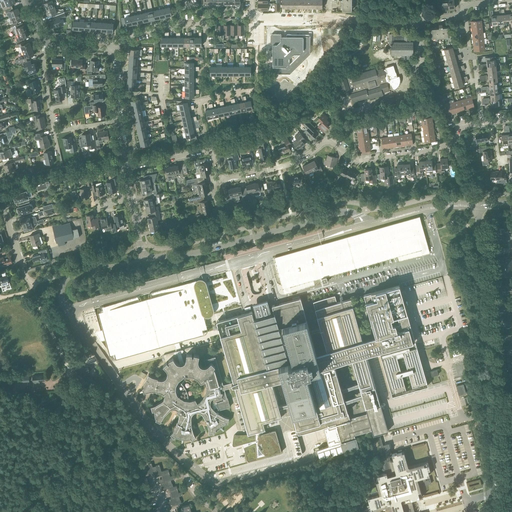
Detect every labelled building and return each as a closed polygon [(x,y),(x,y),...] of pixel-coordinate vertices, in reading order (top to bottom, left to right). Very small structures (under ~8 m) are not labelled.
[(3,11),(5,10),(10,8),(9,5),(16,3),(14,0),(6,0),(5,1),(7,6),(2,8),(3,11)] [(43,4),(45,10),(54,6),(53,3),(57,1),(56,0),(48,0),(49,1),(43,4)] [(338,0),(339,3),(342,3),(342,11),(351,11),(351,8),(353,8),(352,0),(338,0)] [(444,0),(444,1),(441,1),(437,2),(438,8),(442,8),(442,10),(448,9),(447,0),(444,0)] [(55,10),(54,6),(45,10),(47,16),(53,14),(54,16),(65,12),(64,9),(61,10),(57,9),(55,10)] [(8,16),(9,18),(20,14),(18,8),(12,11),(11,8),(10,8),(5,10),(7,17),(8,16)] [(22,20),(20,14),(9,18),(10,22),(9,22),(10,24),(11,27),(17,25),(16,22),(22,20)] [(57,20),(50,22),(52,28),(59,26),(60,27),(63,26),(60,19),(65,17),(66,17),(64,14),(56,17),(57,20)] [(124,15),(125,18),(127,26),(132,25),(130,16),(129,17),(128,14),(124,15)] [(454,44),(453,41),(450,33),(449,33),(448,27),(442,28),(442,24),(436,25),(438,25),(439,28),(431,29),(432,38),(435,38),(435,39),(446,38),(446,37),(449,37),(451,44),(454,44)] [(17,31),(18,34),(26,31),(24,25),(18,28),(17,25),(11,27),(13,32),(17,31)] [(28,37),(26,31),(18,34),(19,37),(16,39),(17,41),(15,42),(16,44),(22,42),(23,42),(22,39),(28,37)] [(270,56),(270,60),(272,60),(272,73),(273,73),(276,73),(276,74),(289,74),(289,73),(290,73),(291,72),(290,71),(307,54),(308,55),(309,54),(310,54),(310,53),(310,40),(310,37),(309,37),(309,36),(289,36),(289,34),(288,34),(287,34),(286,35),(286,36),(281,36),(281,35),(280,34),(272,34),(271,34),(271,35),(270,35),(270,36),(270,45),(272,45),(272,56),(270,56)] [(401,59),(412,59),(412,55),(412,42),(409,42),(409,34),(404,34),(404,35),(394,35),(394,34),(389,34),(389,46),(391,46),(391,55),(401,55),(401,59)] [(21,46),(23,52),(32,49),(29,43),(23,45),(22,42),(16,44),(15,45),(16,48),(21,46)] [(455,45),(454,45),(452,46),(452,47),(444,49),(445,55),(454,53),(453,48),(455,48),(455,45)] [(34,55),(32,49),(23,52),(24,56),(18,58),(20,63),(26,61),(29,60),(28,57),(34,55)] [(494,57),(485,58),(485,61),(486,61),(487,67),(496,66),(495,60),(494,60),(494,57)] [(52,59),(52,68),(52,66),(61,67),(61,69),(65,69),(65,63),(62,63),(62,59),(52,59)] [(72,59),(71,70),(71,68),(81,68),(81,71),(85,71),(85,65),(82,65),(82,60),(72,59)] [(30,61),(23,64),(25,70),(29,69),(31,74),(37,73),(34,64),(31,65),(30,61)] [(90,67),(87,67),(87,74),(91,74),(92,71),(99,71),(99,61),(91,61),(90,67)] [(386,70),(383,70),(383,69),(382,69),(376,71),(375,69),(351,76),(351,77),(346,78),(337,80),(337,81),(337,80),(342,94),(341,94),(350,92),(350,94),(352,103),(352,102),(368,97),(369,99),(383,95),(382,93),(389,91),(389,89),(391,89),(392,90),(393,90),(394,90),(395,89),(396,88),(397,87),(398,86),(399,85),(399,83),(400,82),(400,81),(400,80),(400,79),(400,78),(399,78),(397,78),(393,66),(385,68),(386,70)] [(89,87),(93,86),(103,86),(102,78),(99,78),(99,75),(89,75),(89,87)] [(60,87),(58,87),(59,87),(59,90),(55,90),(54,90),(56,101),(56,100),(59,100),(64,99),(63,92),(66,92),(65,86),(66,86),(66,82),(65,78),(59,79),(60,82),(61,83),(60,85),(60,87)] [(30,87),(31,90),(25,90),(27,97),(32,93),(40,91),(38,84),(39,84),(37,80),(32,82),(31,79),(24,81),(25,84),(28,84),(29,87),(30,87)] [(71,81),(67,81),(68,87),(71,87),(71,97),(81,97),(79,97),(79,85),(72,86),(71,81)] [(90,102),(90,105),(97,104),(97,102),(103,101),(102,92),(102,94),(94,95),(94,102),(90,102)] [(34,97),(27,99),(28,103),(33,102),(34,111),(42,109),(40,100),(35,100),(34,97)] [(466,99),(469,109),(475,108),(472,97),(466,99)] [(469,109),(466,99),(460,100),(463,111),(469,109)] [(463,111),(460,100),(454,102),(457,113),(463,111)] [(457,113),(454,102),(448,104),(451,114),(457,113)] [(100,104),(97,104),(90,105),(91,108),(96,108),(98,116),(105,115),(104,107),(100,107),(100,104)] [(451,114),(448,104),(442,105),(445,116),(451,114)] [(40,114),(34,116),(34,120),(37,119),(39,128),(46,127),(44,117),(40,117),(40,114)] [(323,114),(318,119),(322,123),(318,127),(323,131),(328,126),(326,124),(328,122),(326,120),(327,118),(323,114)] [(421,125),(422,125),(433,123),(432,117),(432,114),(427,115),(427,118),(421,119),(421,122),(420,122),(420,123),(420,124),(421,125)] [(303,133),(308,137),(309,136),(312,139),(311,140),(313,138),(314,139),(317,137),(316,135),(317,135),(312,130),(314,127),(307,120),(302,125),(307,129),(303,133)] [(369,126),(366,127),(356,128),(357,134),(368,133),(368,130),(368,129),(370,129),(369,126)] [(0,146),(1,144),(5,143),(6,143),(8,144),(8,143),(9,142),(8,139),(11,138),(13,135),(13,134),(16,133),(15,130),(9,131),(4,133),(5,136),(0,137),(0,146)] [(97,132),(98,138),(99,143),(103,142),(102,140),(108,139),(109,142),(107,131),(101,132),(101,131),(101,132),(97,132)] [(43,132),(34,134),(35,140),(39,139),(41,148),(50,146),(49,141),(48,142),(47,135),(44,136),(43,132)] [(297,139),(292,142),(299,150),(299,151),(303,148),(302,147),(305,144),(302,141),(304,139),(299,133),(294,137),(297,139)] [(82,139),(79,140),(80,146),(88,145),(89,149),(95,148),(94,141),(91,142),(89,134),(82,135),(82,139)] [(489,134),(475,136),(476,143),(487,141),(487,139),(489,138),(489,134)] [(70,148),(71,150),(71,152),(77,151),(76,144),(72,144),(71,142),(72,142),(71,138),(72,137),(61,139),(64,139),(64,143),(65,148),(64,148),(65,149),(70,148)] [(277,146),(280,155),(290,150),(288,145),(290,144),(287,139),(284,141),(286,144),(278,148),(277,146)] [(258,149),(260,159),(259,159),(259,160),(267,158),(264,148),(267,147),(266,141),(260,142),(261,148),(258,149)] [(0,157),(0,159),(2,159),(9,156),(12,155),(11,152),(15,151),(15,148),(20,146),(19,143),(10,146),(11,148),(10,149),(2,151),(0,151),(0,157)] [(482,152),(484,162),(482,162),(483,166),(489,165),(488,161),(492,160),(490,150),(482,152)] [(51,151),(44,153),(46,165),(44,165),(54,163),(51,151)] [(253,164),(252,159),(255,158),(253,151),(250,151),(251,155),(247,155),(248,157),(241,158),(241,156),(240,156),(243,166),(249,164),(249,165),(253,164)] [(230,159),(227,160),(227,163),(228,163),(229,169),(240,167),(237,167),(235,160),(238,160),(237,155),(230,156),(230,159)] [(333,161),(334,157),(328,156),(326,161),(325,160),(324,164),(330,166),(330,168),(335,169),(336,162),(333,161)] [(447,158),(440,159),(441,165),(437,166),(438,174),(443,174),(443,173),(444,173),(444,168),(448,168),(447,158)] [(426,161),(425,161),(426,170),(429,170),(430,174),(436,173),(436,167),(432,167),(432,160),(431,161),(431,159),(426,160),(426,161)] [(319,165),(317,166),(314,161),(308,164),(312,172),(316,170),(317,173),(322,170),(319,165)] [(422,170),(426,170),(425,161),(419,162),(419,168),(416,168),(416,175),(423,175),(422,170)] [(14,162),(4,165),(6,172),(17,169),(14,162)] [(400,174),(404,173),(403,164),(402,164),(402,163),(397,164),(398,165),(397,165),(397,171),(394,172),(394,178),(401,178),(400,174)] [(196,172),(208,169),(207,166),(206,164),(198,165),(199,169),(197,169),(196,171),(196,172)] [(305,179),(308,178),(314,175),(312,172),(308,164),(303,167),(305,172),(303,174),(305,179)] [(410,164),(403,164),(404,173),(408,173),(408,177),(414,177),(414,170),(410,170),(410,164)] [(174,178),(172,166),(168,167),(168,168),(166,168),(168,176),(171,176),(171,178),(173,179),(174,178)] [(176,166),(172,166),(174,178),(176,178),(177,177),(176,175),(180,174),(178,166),(176,166)] [(380,167),(380,174),(377,175),(378,179),(379,180),(381,180),(382,179),(382,178),(385,178),(385,185),(393,184),(392,176),(389,176),(388,167),(380,167)] [(348,171),(344,168),(340,174),(344,177),(345,176),(353,180),(357,174),(349,169),(348,171)] [(208,169),(196,172),(197,174),(198,174),(200,174),(201,177),(209,176),(208,174),(209,173),(208,169)] [(365,170),(365,174),(361,174),(361,180),(362,181),(364,181),(365,180),(369,179),(369,183),(376,182),(375,176),(372,176),(371,169),(371,170),(365,170)] [(490,180),(498,180),(498,183),(506,183),(505,174),(501,174),(501,172),(498,172),(490,172),(490,180)] [(140,181),(141,187),(151,185),(150,181),(154,181),(153,174),(145,176),(146,179),(140,181)] [(288,178),(289,182),(286,183),(287,188),(290,187),(290,185),(299,183),(300,185),(304,184),(302,177),(298,178),(298,176),(288,178)] [(113,182),(106,183),(109,193),(117,192),(115,185),(118,184),(117,178),(113,179),(113,182)] [(45,182),(36,185),(38,191),(45,189),(47,188),(46,185),(49,184),(48,181),(45,182)] [(194,185),(194,189),(195,191),(207,189),(206,185),(205,185),(205,183),(198,184),(197,181),(194,182),(194,185)] [(268,189),(265,190),(266,197),(272,195),(271,191),(278,189),(276,182),(267,184),(268,189)] [(260,192),(261,192),(263,192),(262,188),(259,188),(258,183),(256,184),(256,183),(252,184),(254,196),(261,194),(260,192)] [(95,184),(91,185),(93,192),(96,191),(97,196),(100,195),(101,197),(103,196),(104,194),(102,186),(96,187),(95,184)] [(254,196),(252,184),(248,185),(246,186),(248,194),(251,193),(252,195),(253,196),(254,196)] [(151,185),(141,187),(142,193),(149,192),(149,196),(157,194),(155,188),(151,189),(151,185)] [(87,188),(80,189),(82,199),(89,198),(87,188)] [(237,202),(234,188),(230,189),(228,190),(229,195),(227,195),(227,200),(230,199),(230,198),(233,197),(234,199),(235,203),(237,202)] [(14,197),(13,197),(13,198),(13,200),(14,201),(15,201),(15,202),(18,201),(19,203),(29,200),(28,198),(29,197),(32,196),(30,191),(27,192),(26,192),(26,191),(13,196),(14,197)] [(145,205),(145,206),(154,204),(158,203),(157,201),(156,201),(155,197),(144,200),(144,201),(143,202),(143,206),(145,205)] [(196,208),(197,209),(209,207),(208,203),(207,203),(207,201),(198,203),(199,206),(197,206),(197,207),(196,208)] [(17,208),(17,209),(17,211),(17,213),(18,214),(19,214),(19,215),(26,213),(29,212),(33,210),(33,209),(33,207),(32,205),(31,204),(31,203),(30,204),(29,202),(20,205),(19,205),(20,207),(17,208)] [(154,204),(145,206),(146,212),(152,211),(153,214),(159,213),(157,207),(154,207),(154,204)] [(147,218),(149,225),(158,223),(157,220),(160,219),(159,213),(153,214),(153,217),(147,218)] [(93,215),(86,216),(87,220),(86,220),(87,226),(92,225),(93,229),(99,227),(97,221),(94,221),(93,215)] [(115,223),(112,224),(113,230),(119,229),(119,225),(123,225),(124,225),(121,215),(114,217),(114,216),(115,223)] [(22,221),(21,221),(22,223),(23,225),(37,221),(36,218),(36,217),(34,216),(31,217),(32,218),(29,219),(29,218),(22,220),(22,221)] [(107,218),(100,219),(102,228),(105,227),(106,230),(112,229),(111,223),(108,223),(107,218)] [(420,218),(273,259),(280,281),(284,295),(320,284),(319,280),(394,259),(398,258),(399,260),(399,262),(430,254),(426,240),(422,225),(420,218)] [(37,221),(23,225),(24,227),(23,228),(24,229),(24,230),(25,230),(35,227),(34,225),(37,224),(38,224),(41,223),(44,222),(43,219),(40,220),(37,221)] [(158,226),(158,223),(149,225),(150,231),(156,230),(157,234),(163,232),(161,225),(158,226)] [(497,233),(496,233),(496,238),(498,238),(499,238),(499,241),(507,241),(507,236),(506,236),(506,234),(507,234),(507,229),(511,228),(511,225),(504,226),(504,229),(497,229),(497,233)] [(33,246),(33,247),(35,248),(38,247),(37,245),(42,243),(41,243),(39,237),(40,236),(39,233),(30,236),(29,236),(33,246)] [(82,240),(76,241),(79,250),(84,248),(82,240)] [(55,247),(50,248),(52,257),(58,255),(55,247)] [(39,254),(32,256),(34,262),(42,260),(45,259),(43,253),(47,252),(46,249),(38,252),(39,254)] [(505,274),(505,271),(511,271),(511,260),(504,260),(504,258),(506,258),(506,259),(507,259),(507,258),(504,258),(504,254),(504,253),(503,254),(503,258),(497,258),(497,254),(497,253),(497,254),(497,258),(497,267),(498,267),(499,273),(504,273),(504,274),(505,274)] [(0,266),(0,267),(8,265),(8,264),(12,263),(10,257),(7,258),(6,257),(4,257),(3,257),(0,257),(0,266)] [(194,348),(221,340),(216,320),(241,312),(230,270),(229,271),(82,311),(88,332),(114,369),(160,356),(189,348),(194,348)] [(0,286),(1,286),(2,291),(11,288),(9,281),(8,279),(7,276),(6,276),(6,273),(2,274),(3,277),(0,277),(0,286)] [(508,282),(502,282),(502,288),(506,288),(506,293),(511,293),(511,292),(511,285),(508,285),(508,282)] [(166,368),(167,369),(168,372),(167,374),(166,376),(164,378),(162,378),(160,378),(154,377),(149,374),(146,379),(147,380),(146,381),(143,385),(144,387),(142,387),(144,392),(150,390),(152,390),(158,390),(161,390),(163,391),(164,393),(165,396),(164,398),(163,400),(162,401),(156,405),(154,406),(151,406),(152,412),(154,411),(155,418),(156,419),(155,420),(160,423),(163,417),(165,415),(169,411),(171,410),(173,409),(175,409),(177,410),(177,411),(177,412),(178,413),(178,414),(179,415),(179,417),(178,423),(177,423),(176,425),(177,425),(174,430),(172,432),(170,434),(174,438),(175,437),(179,438),(182,439),(183,439),(186,439),(190,439),(191,440),(196,438),(194,435),(193,433),(193,432),(192,427),(192,426),(192,424),(191,424),(191,418),(191,416),(193,414),(195,412),(197,412),(199,412),(199,413),(201,415),(202,414),(203,415),(205,419),(206,420),(205,420),(206,422),(207,422),(208,428),(209,431),(209,434),(214,434),(214,432),(218,430),(220,429),(221,428),(223,426),(226,423),(228,423),(229,418),(226,417),(224,416),(218,413),(217,411),(216,412),(215,411),(215,410),(214,410),(218,409),(218,410),(230,407),(227,397),(224,389),(230,388),(235,386),(237,397),(247,430),(248,433),(248,434),(235,434),(235,435),(234,435),(234,436),(233,445),(233,446),(234,446),(243,444),(244,447),(244,448),(247,461),(248,461),(249,461),(256,459),(257,458),(256,457),(265,455),(266,455),(266,456),(267,456),(268,456),(280,452),(281,452),(275,431),(275,430),(266,432),(264,433),(262,429),(265,428),(264,423),(263,424),(263,421),(273,418),(277,417),(277,419),(291,415),(289,406),(290,406),(293,417),(294,419),(296,428),(298,434),(322,427),(323,427),(328,446),(316,450),(319,458),(343,451),(357,447),(358,447),(354,435),(372,431),(372,432),(373,435),(376,434),(377,434),(379,434),(388,431),(366,355),(379,351),(387,349),(388,353),(381,355),(391,392),(391,393),(406,389),(402,375),(408,373),(412,387),(414,386),(418,385),(426,383),(425,377),(423,372),(416,348),(416,346),(409,348),(408,347),(390,352),(389,348),(415,341),(413,334),(412,331),(403,299),(401,294),(399,285),(363,295),(375,337),(362,340),(351,299),(337,302),(335,296),(327,298),(313,302),(327,350),(316,353),(307,320),(300,298),(272,306),(274,313),(271,314),(269,314),(266,315),(266,314),(265,314),(265,313),(264,313),(263,313),(263,314),(262,314),(262,315),(261,315),(261,316),(258,317),(256,318),(254,318),(252,311),(216,321),(217,324),(218,329),(220,334),(222,340),(222,342),(224,348),(234,382),(223,385),(215,357),(204,360),(206,366),(204,366),(202,366),(200,365),(199,363),(198,361),(199,355),(196,355),(196,354),(194,354),(193,356),(192,355),(192,354),(186,354),(186,356),(186,359),(185,362),(184,362),(183,360),(183,359),(182,359),(182,358),(181,358),(180,358),(179,358),(179,359),(179,360),(179,361),(180,361),(179,363),(178,363),(176,362),(175,360),(173,357),(168,360),(170,362),(168,363),(167,361),(163,365),(166,368)] [(508,301),(499,301),(499,311),(509,310),(509,307),(508,307),(508,301)] [(509,317),(503,317),(503,323),(506,322),(506,327),(511,326),(511,319),(509,319),(509,317)] [(508,358),(508,354),(511,353),(511,341),(509,342),(509,346),(501,346),(502,358),(508,358)] [(87,366),(80,369),(82,375),(90,371),(89,371),(92,369),(90,365),(87,366)] [(511,366),(503,367),(503,375),(504,375),(504,374),(511,373),(511,366)] [(39,383),(39,381),(44,381),(44,378),(45,378),(45,376),(44,376),(44,375),(33,377),(33,381),(33,384),(39,383)] [(456,386),(459,396),(466,394),(463,384),(456,386)] [(414,511),(411,500),(419,498),(418,492),(419,492),(421,491),(418,483),(420,482),(421,486),(431,483),(430,477),(425,479),(425,477),(429,475),(428,470),(430,469),(428,464),(424,466),(424,465),(423,463),(409,467),(408,466),(404,452),(402,453),(397,454),(396,453),(393,454),(391,454),(390,449),(384,450),(383,445),(379,434),(377,434),(385,463),(382,468),(384,470),(385,473),(377,475),(378,481),(377,481),(376,482),(378,491),(377,491),(375,487),(365,489),(366,494),(371,493),(372,496),(367,497),(369,503),(367,504),(368,508),(372,507),(372,508),(373,510),(387,506),(389,507),(390,511),(414,511)] [(151,463),(148,464),(149,467),(142,469),(144,477),(154,474),(155,477),(162,475),(164,482),(161,483),(163,490),(169,488),(172,498),(169,499),(171,506),(181,503),(180,500),(177,501),(176,497),(183,495),(182,492),(178,493),(176,486),(173,487),(172,483),(169,484),(168,481),(175,479),(174,475),(170,476),(168,469),(161,471),(159,464),(156,465),(157,469),(153,470),(151,463)]
